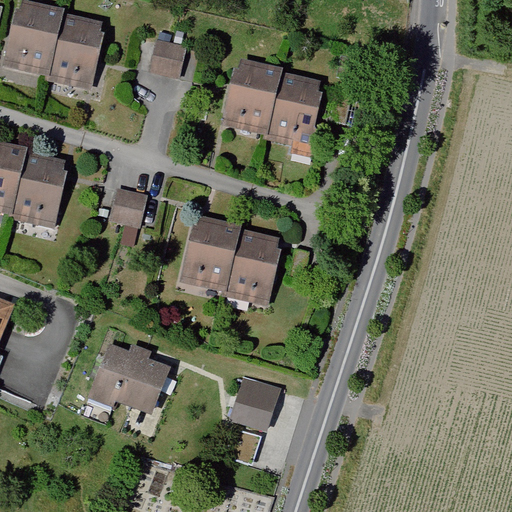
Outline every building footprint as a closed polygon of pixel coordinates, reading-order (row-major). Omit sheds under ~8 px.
[(0,78),(79,98),(96,31),(12,10),(0,55),(0,78)] [(176,85),(184,56),(154,48),(146,78),(176,85)] [(321,88),(236,65),(219,131),(304,154),(321,88)] [(64,168),(0,151),(0,226),(46,238),(64,168)] [(135,236),(142,203),(112,196),(104,230),(135,236)] [(258,313),(276,246),(192,223),(174,291),(258,313)] [(0,336),(11,311),(0,306),(0,336)] [(144,421),(162,376),(139,367),(143,357),(126,350),(122,360),(102,352),(81,407),(113,420),(117,410),(144,421)] [(261,439),(278,395),(242,382),(226,426),(261,439)] [(252,466),(260,441),(240,434),(232,460),(252,466)]
